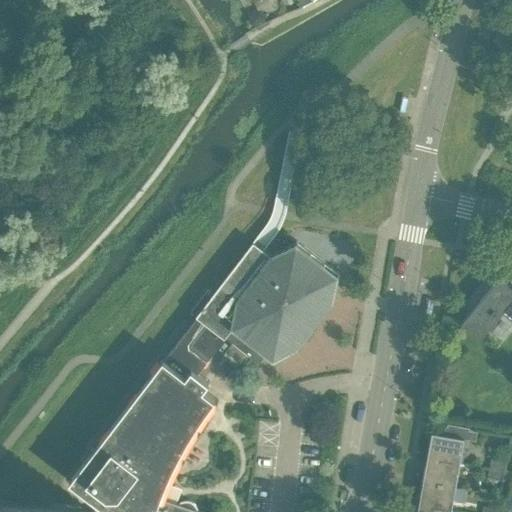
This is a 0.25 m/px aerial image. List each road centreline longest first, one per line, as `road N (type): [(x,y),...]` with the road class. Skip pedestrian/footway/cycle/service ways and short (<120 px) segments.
road 1 (tertiary): [(362,511),(391,378),(416,194)]
road 2 (tertiary): [(416,194),(461,0)]
